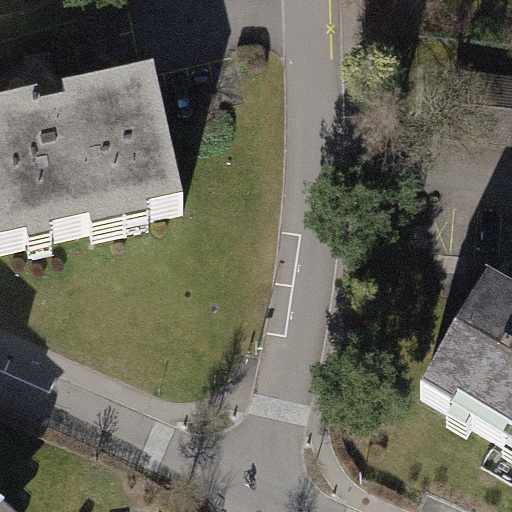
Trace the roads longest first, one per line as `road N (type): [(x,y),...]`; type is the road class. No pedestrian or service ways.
road 1 (residential): [(309,0),(299,347),(258,499)]
road 2 (residential): [(258,499),(0,374)]
